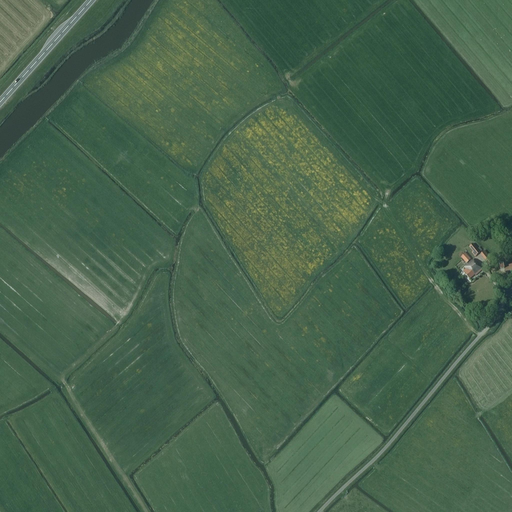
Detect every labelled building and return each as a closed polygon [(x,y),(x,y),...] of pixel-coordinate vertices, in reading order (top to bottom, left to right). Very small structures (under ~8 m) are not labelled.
[(480,253),(473,244),(469,247),(473,252),(472,253),(475,257),(480,253)] [(480,254),(489,265),(493,262),(484,251),(480,254)] [(471,260),(465,253),(461,257),(466,264),(471,260)] [(463,272),(469,279),(474,275),(475,276),(482,270),(473,260),(464,268),(466,269),(463,272)] [(511,263),(504,265),(504,266),(500,267),(501,271),(504,270),(505,272),(511,270),(511,263)]
